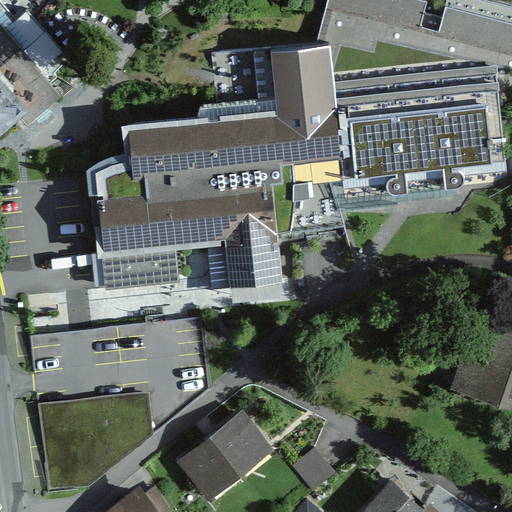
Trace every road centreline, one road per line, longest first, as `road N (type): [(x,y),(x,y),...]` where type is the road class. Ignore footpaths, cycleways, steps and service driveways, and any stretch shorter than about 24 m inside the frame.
road 1 (residential): [(499,511),(267,363),(78,511)]
road 2 (residential): [(16,511),(0,378)]
